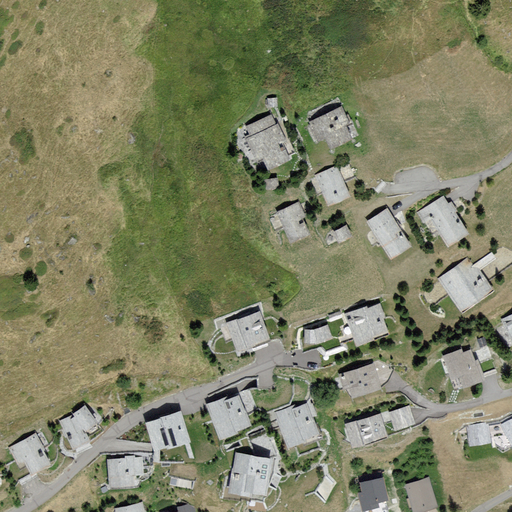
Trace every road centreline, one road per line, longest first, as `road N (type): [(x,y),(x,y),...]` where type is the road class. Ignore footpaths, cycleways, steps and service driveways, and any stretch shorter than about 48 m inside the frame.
road 1 (residential): [(12,511),(135,416),(261,365),(310,360)]
road 2 (residential): [(511,153),(468,179),(383,191)]
